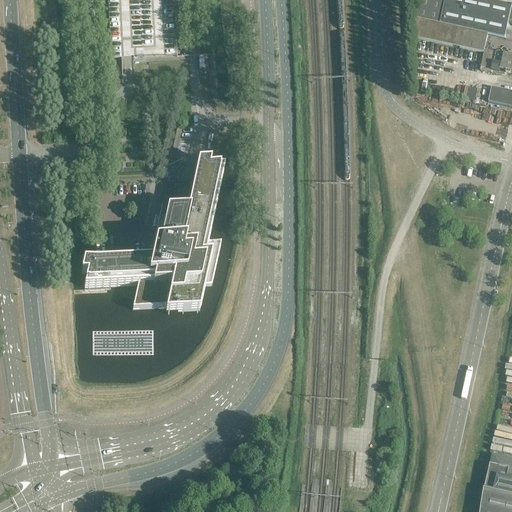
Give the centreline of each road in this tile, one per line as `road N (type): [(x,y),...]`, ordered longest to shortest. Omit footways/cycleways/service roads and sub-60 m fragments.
road 1 (tertiary): [(63,494),(145,473),(201,448),(226,430),(265,379),(282,336),(288,246),(281,0)]
road 2 (tertiary): [(266,0),(268,282),(245,361),(211,409),(183,427),(57,460)]
road 3 (secondary): [(57,460),(29,295),(10,0)]
road 4 (unclassified): [(434,511),(511,174)]
road 5 (secondary): [(0,276),(29,469)]
road 6 (unclassified): [(382,90),(412,128),(511,160)]
